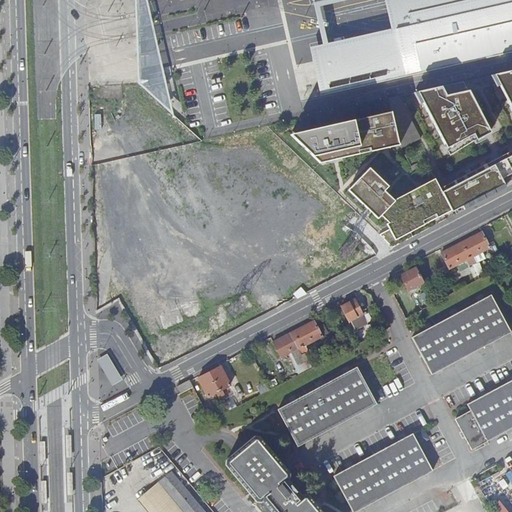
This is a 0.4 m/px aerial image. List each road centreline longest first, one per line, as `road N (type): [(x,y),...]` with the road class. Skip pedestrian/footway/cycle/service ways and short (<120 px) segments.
road 1 (residential): [(511,199),(151,387),(118,332),(77,326)]
road 2 (primary): [(16,0),(27,372)]
road 3 (primary): [(77,326),(65,0)]
road 4 (unknown): [(311,303),(166,149)]
road 5 (primary): [(82,511),(78,344)]
road 6 (primary): [(27,372),(32,511)]
